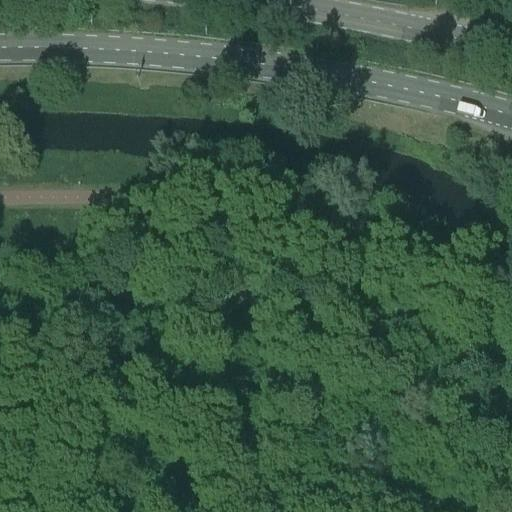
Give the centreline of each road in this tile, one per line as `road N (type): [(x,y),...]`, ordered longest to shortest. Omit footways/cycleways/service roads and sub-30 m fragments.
road 1 (trunk): [(0,48),(317,71),(511,117)]
road 2 (trunk): [(511,58),(215,0)]
